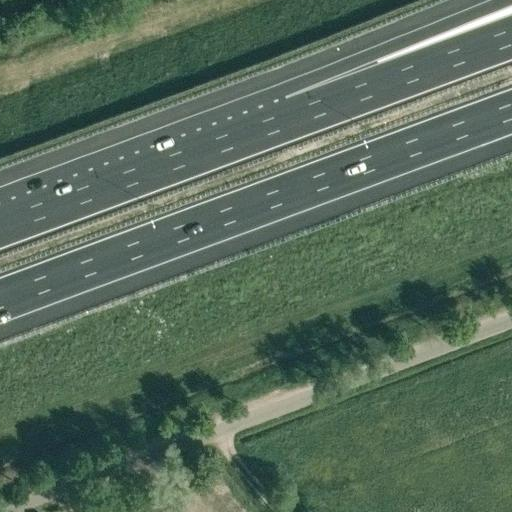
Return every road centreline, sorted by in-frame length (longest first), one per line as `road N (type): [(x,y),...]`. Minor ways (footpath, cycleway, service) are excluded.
road 1 (motorway): [(0,301),(511,111)]
road 2 (unclassified): [(4,511),(511,321)]
road 3 (motorway): [(289,118),(0,225)]
road 4 (motorway): [(505,0),(461,17),(289,118)]
road 5 (motorway): [(511,37),(289,118)]
